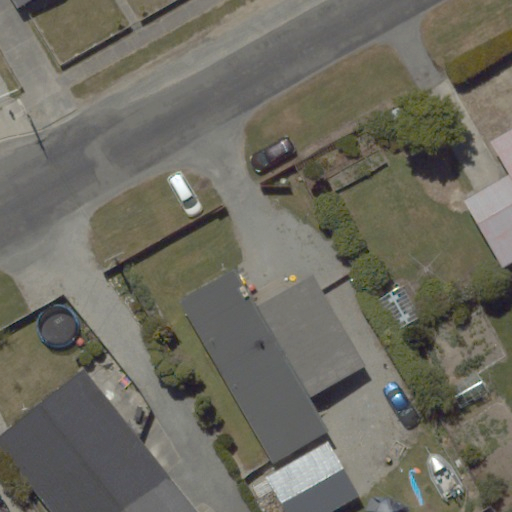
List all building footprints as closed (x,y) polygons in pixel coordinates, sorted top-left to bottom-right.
[(9,0),(22,23),(65,0),(9,0)] [(511,133),(488,148),(507,179),(465,205),(506,273),(511,269),(511,133)] [(136,215),(108,196),(72,247),(100,266),(136,215)] [(245,283),(185,316),(273,478),(334,444),(315,408),(372,376),(320,282),(262,314),(245,283)] [(0,289),(0,324),(17,312),(0,289)] [(479,367),(438,391),(452,414),(492,389),(479,367)] [(0,482),(22,509),(32,501),(41,511),(192,511),(86,384),(0,456),(0,482)]
